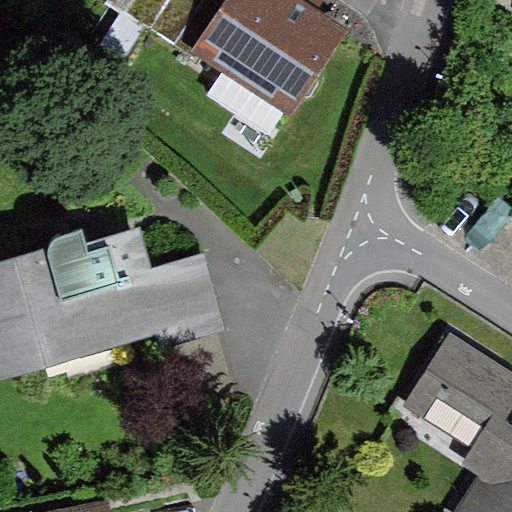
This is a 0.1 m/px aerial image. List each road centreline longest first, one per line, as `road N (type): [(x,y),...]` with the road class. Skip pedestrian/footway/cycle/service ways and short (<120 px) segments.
road 1 (residential): [(222,511),(359,228)]
road 2 (residential): [(359,228),(428,0)]
road 3 (residential): [(359,228),(511,327)]
